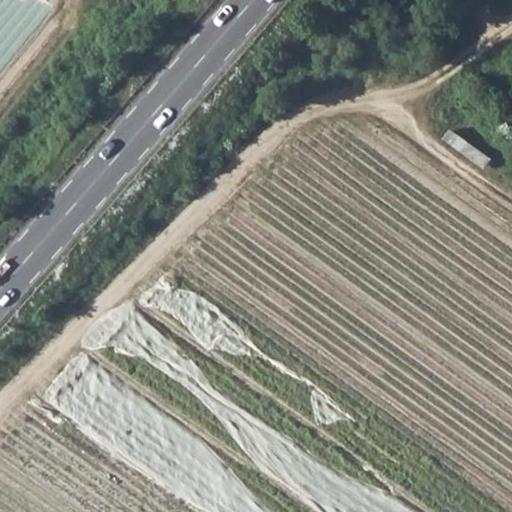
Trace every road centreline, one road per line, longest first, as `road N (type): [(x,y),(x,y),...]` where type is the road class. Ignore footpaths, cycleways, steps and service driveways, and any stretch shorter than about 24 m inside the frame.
road 1 (track): [(0,414),(276,130),(306,111),(376,96),(401,104)]
road 2 (primary): [(0,290),(253,0)]
road 3 (track): [(490,21),(487,42),(401,104)]
